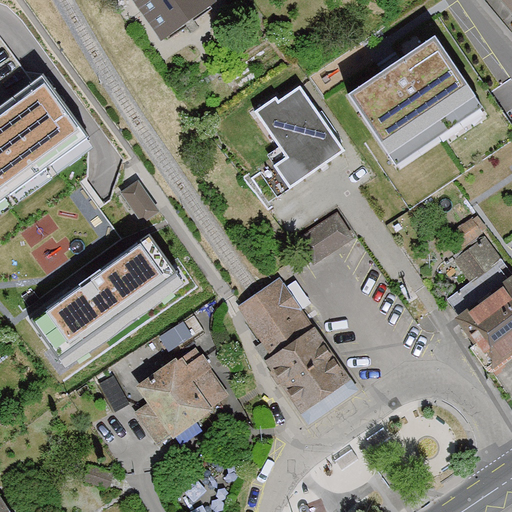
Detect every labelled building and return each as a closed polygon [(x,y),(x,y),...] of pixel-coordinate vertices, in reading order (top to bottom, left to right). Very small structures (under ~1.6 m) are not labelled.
[(207,0),(124,0),(170,68),(227,30),(207,0)] [(511,0),(501,0),(511,12),(511,0)] [(434,49),(348,106),(388,168),(476,109),(434,49)] [(308,89),(257,121),(284,163),(258,180),(273,203),(349,154),(308,89)] [(55,96),(0,134),(0,228),(99,159),(55,96)] [(492,183),(483,172),(461,189),(469,200),(492,183)] [(159,207),(139,179),(121,192),(141,220),(159,207)] [(511,179),(482,202),(511,243),(511,179)] [(121,241),(80,185),(0,243),(0,273),(27,310),(121,241)] [(301,236),(314,260),(355,238),(342,214),(301,236)] [(482,233),(471,218),(451,234),(463,248),(482,233)] [(151,239),(28,326),(65,379),(189,291),(151,239)] [(479,360),(492,377),(511,362),(511,281),(483,242),(452,265),(469,288),(446,305),(484,357),(479,360)] [(315,327),(280,275),(256,292),(236,306),(261,343),(255,347),(265,361),(267,360),(302,412),(309,423),(319,417),(334,406),(349,396),(358,390),(350,379),(315,327)] [(193,341),(143,374),(158,396),(147,403),(169,435),(229,395),(193,341)] [(132,405),(113,378),(98,389),(116,416),(132,405)] [(13,511),(0,491),(0,511),(13,511)]
